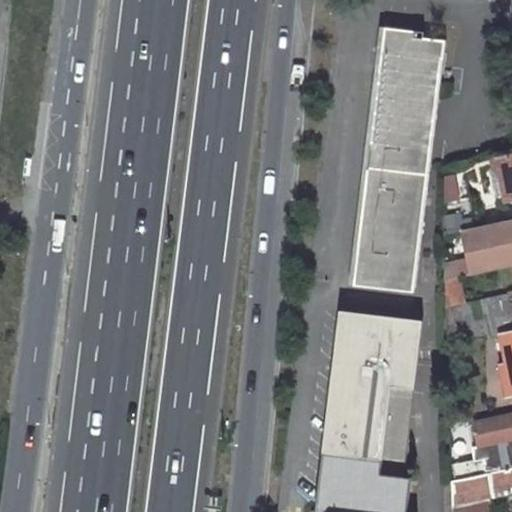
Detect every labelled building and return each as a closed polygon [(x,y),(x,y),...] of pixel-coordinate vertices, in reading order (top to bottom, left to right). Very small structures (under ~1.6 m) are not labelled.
[(397,69),(381,67),(356,275),(416,282),(442,58),(444,58),(446,40),(424,37),(424,31),(414,30),(414,36),(401,34),(397,69)] [(401,34),(385,32),(381,67),(397,69),(401,34)] [(498,162),(506,201),(511,199),(511,154),(497,158),(497,156),(491,159),(492,164),(498,162)] [(474,195),(443,202),(444,232),(463,229),(480,226),(474,195)] [(445,262),(446,280),(473,274),(501,268),(511,265),(511,218),(480,226),(463,229),(469,257),(445,262)] [(509,295),(447,307),(448,342),(502,331),(511,329),(511,265),(501,268),(504,285),(511,283),(511,275),(511,272),(511,271),(511,292),(509,293),(509,295)] [(420,322),(344,313),(320,511),(309,509),(308,511),(405,511),(409,479),(402,478),(420,322)] [(511,376),(511,329),(502,331),(510,365),(511,376)] [(480,446),(502,441),(501,435),(511,432),(511,415),(475,423),(480,446)] [(511,432),(501,435),(502,441),(511,438),(511,432)] [(484,458),(453,465),(457,479),(487,473),(484,458)] [(453,511),(511,511),(511,467),(487,473),(457,479),(452,480),(453,511)] [(444,511),(453,511),(452,480),(444,481),(444,511)]
